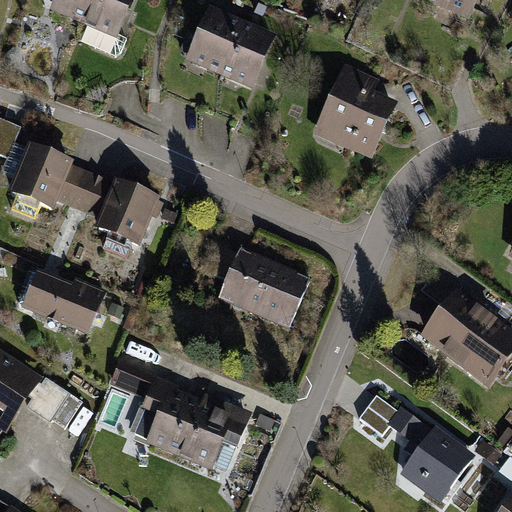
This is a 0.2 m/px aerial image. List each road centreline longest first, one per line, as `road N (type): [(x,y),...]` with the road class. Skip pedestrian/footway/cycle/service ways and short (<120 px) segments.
road 1 (residential): [(367,261),(262,511)]
road 2 (residential): [(511,143),(458,150),(417,174),(392,204),(367,261)]
road 3 (residential): [(194,185),(367,261)]
